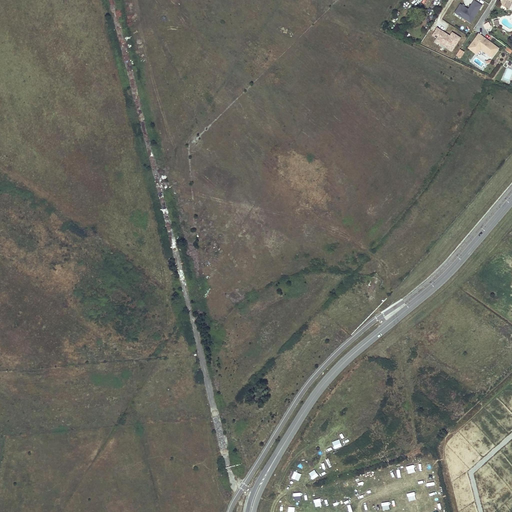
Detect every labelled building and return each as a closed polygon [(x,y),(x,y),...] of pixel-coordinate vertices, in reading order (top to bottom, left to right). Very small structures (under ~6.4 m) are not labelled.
[(511,0),(503,0),(501,5),(510,9),(511,4),(511,0)] [(482,5),(475,1),(469,10),(461,4),(456,13),(459,15),(460,14),(467,17),(466,19),(472,23),(482,5)] [(461,38),(453,33),(451,36),(450,37),(443,33),(443,31),(438,28),(433,36),(438,38),(437,41),(440,43),(441,42),(448,46),(447,48),(453,51),(461,38)] [(473,51),(483,37),(480,35),(470,48),(473,51)] [(499,49),(483,37),(473,51),(478,54),(482,49),(493,57),(499,49)]
